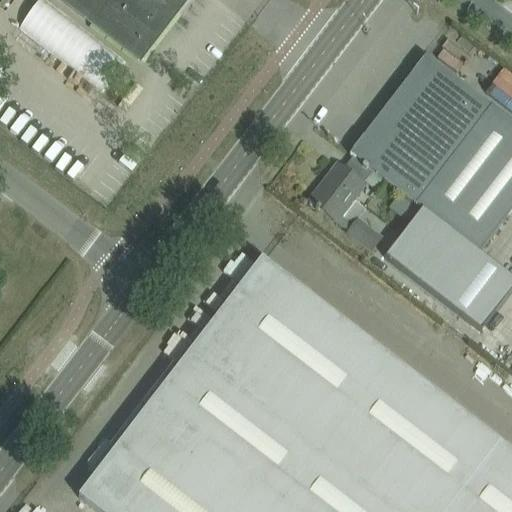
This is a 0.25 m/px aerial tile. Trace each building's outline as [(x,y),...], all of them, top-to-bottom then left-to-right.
[(57,0),(139,62),(187,0),(57,0)] [(219,38),(227,26),(215,19),(208,31),(219,38)] [(352,160),(342,172),(361,187),(371,174),(415,208),(491,110),(426,60),(425,58),(349,157),(352,160)] [(511,126),(491,110),(415,208),(420,212),(423,214),(479,256),(511,212),(511,126)] [(363,188),(361,187),(342,172),(336,168),(308,204),(319,212),(317,214),(320,216),(321,214),(350,237),(349,238),(370,254),(380,242),(356,223),(352,229),(339,219),(363,188)] [(420,212),(383,261),(480,335),(511,293),(511,281),(479,256),(423,214),(420,212)] [(96,511),(257,511),(379,354),(261,263),(79,499),(96,511)] [(445,511),(497,445),(379,354),(257,511),(445,511)] [(511,511),(511,456),(497,445),(445,511),(511,511)]
